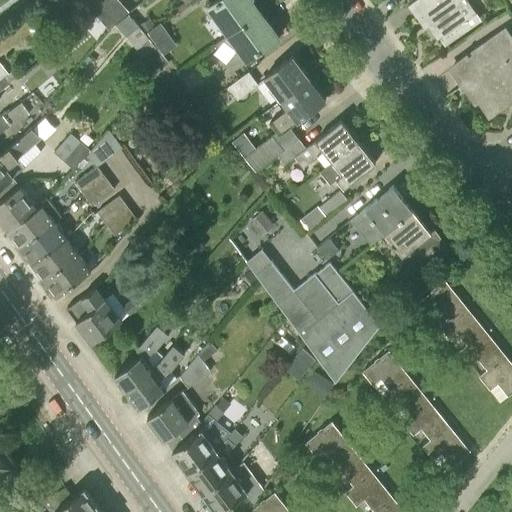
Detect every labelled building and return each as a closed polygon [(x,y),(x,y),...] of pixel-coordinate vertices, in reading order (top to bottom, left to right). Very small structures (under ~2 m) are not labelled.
[(216,0),(209,5),(229,33),(261,10),(254,0),(216,0)] [(470,26),(455,5),(463,0),(413,0),(409,3),(420,19),(423,16),(437,36),(440,34),(446,42),(470,26)] [(236,47),(238,45),(247,58),(279,35),(261,10),(229,33),(215,42),(218,47),(215,51),(227,61),(238,48),(236,47)] [(145,31),(154,25),(149,18),(140,24),(145,31)] [(151,35),(164,26),(161,21),(147,31),(151,35)] [(145,57),(157,48),(139,26),(127,36),(145,57)] [(479,98),(479,97),(511,74),(511,39),(505,29),(470,54),(468,51),(465,53),(467,56),(452,66),(476,100),(479,98)] [(265,75),(282,97),(309,77),(293,55),(265,75)] [(0,78),(5,75),(9,71),(1,60),(0,61),(0,78)] [(238,99),(259,83),(249,71),(228,86),(238,99)] [(511,74),(479,97),(479,98),(490,113),(511,97),(511,74)] [(5,75),(0,78),(0,96),(1,95),(0,93),(0,85),(8,80),(5,75)] [(270,120),(279,133),(326,99),(309,77),(282,97),(289,107),(270,120)] [(51,111),(34,91),(8,111),(17,123),(30,113),(31,115),(36,111),(43,118),(51,111)] [(326,148),(335,159),(359,140),(342,118),(306,147),(299,137),(288,145),(275,155),(282,165),(292,157),(300,168),(326,148)] [(0,184),(12,175),(40,148),(35,142),(41,136),(32,126),(9,146),(0,152),(0,184)] [(117,130),(90,146),(99,161),(126,145),(117,130)] [(55,151),(64,159),(81,140),(72,132),(55,151)] [(188,155),(199,148),(188,132),(175,142),(184,155),(187,153),(188,155)] [(274,155),(275,155),(288,145),(279,133),(247,158),(256,169),(274,155)] [(81,140),(64,159),(73,168),(90,149),(81,140)] [(359,140),(335,159),(321,171),(330,182),(337,177),(345,186),(376,162),(359,140)] [(239,184),(250,172),(240,162),(229,175),(239,184)] [(84,192),(106,177),(97,164),(75,180),(84,192)] [(106,177),(84,192),(93,204),(115,188),(106,177)] [(371,244),(386,232),(414,209),(394,184),(366,206),(351,218),(371,244)] [(0,199),(0,217),(8,229),(37,208),(20,185),(0,199)] [(191,189),(181,199),(191,208),(201,198),(191,189)] [(326,216),(348,198),(340,189),(319,207),(326,216)] [(106,223),(129,207),(119,194),(98,211),(106,223)] [(42,203),(37,208),(8,229),(21,246),(55,221),(62,216),(49,198),(42,203)] [(137,218),(129,207),(106,223),(115,234),(137,218)] [(414,209),(386,232),(403,254),(396,260),(410,277),(431,260),(424,251),(438,240),(414,209)] [(262,235),(275,225),(263,210),(249,221),(262,235)] [(55,221),(21,246),(33,262),(67,236),(55,221)] [(322,244),(332,255),(343,246),(334,235),(322,244)] [(67,236),(33,262),(45,278),(79,253),(67,236)] [(79,253),(45,278),(57,294),(91,269),(79,253)] [(294,288),(272,261),(257,274),(335,380),(380,323),(330,261),(316,274),(315,272),(294,288)] [(159,276),(165,282),(175,270),(170,265),(159,276)] [(244,275),(252,284),(259,278),(251,269),(244,275)] [(438,307),(448,319),(466,305),(446,280),(420,300),(431,313),(438,307)] [(113,291),(105,297),(96,285),(67,307),(93,341),(122,320),(130,314),(123,305),(113,291)] [(131,315),(150,300),(142,290),(123,305),(130,314),(131,315)] [(466,305),(448,319),(441,325),(452,339),(459,333),(468,344),(486,329),(466,305)] [(116,372),(128,389),(149,373),(164,356),(155,348),(156,347),(156,348),(170,332),(158,322),(138,346),(139,348),(131,354),(135,359),(116,372)] [(486,329),(468,344),(461,350),(471,362),(478,357),(488,369),(506,355),(486,329)] [(189,386),(211,370),(204,359),(218,349),(210,339),(181,375),(189,386)] [(149,373),(128,389),(140,405),(168,385),(162,377),(171,366),(172,368),(186,352),(174,343),(164,356),(149,373)] [(294,357),(308,369),(317,359),(303,347),(294,357)] [(382,377),(391,389),(392,390),(410,375),(389,350),(364,370),(374,383),(382,377)] [(511,361),(506,355),(488,369),(481,375),(491,388),(499,382),(508,395),(511,391),(511,361)] [(307,383),(314,388),(323,375),(316,370),(307,383)] [(392,390),(391,389),(384,395),(394,408),(401,402),(411,414),(429,400),(410,375),(392,390)] [(179,428),(197,414),(201,411),(184,389),(148,415),(165,438),(179,428)] [(411,414),(404,420),(414,432),(421,426),(431,439),(449,424),(429,400),(411,414)] [(197,414),(179,428),(187,439),(173,449),(189,470),(218,449),(217,449),(208,436),(217,430),(218,417),(224,410),(215,403),(202,420),(197,414)] [(324,448),(334,460),(353,446),(332,420),(306,441),(317,454),(324,448)] [(449,424),(431,439),(424,444),(434,457),(441,451),(452,464),(470,450),(449,424)] [(189,470),(204,491),(233,469),(224,457),(227,454),(243,434),(235,427),(221,446),(217,449),(218,449),(189,470)] [(7,447),(0,438),(0,477),(4,475),(11,485),(21,477),(14,467),(18,464),(6,448),(7,447)] [(354,485),(372,470),(353,446),(334,460),(326,466),(337,479),(344,472),(354,485)] [(233,469),(204,491),(219,511),(227,506),(231,511),(239,511),(256,500),(241,480),(260,454),(251,447),(236,467),(233,469)] [(374,509),(392,495),(372,470),(354,485),(347,491),(357,504),(365,497),(374,509)] [(95,511),(100,509),(84,488),(74,495),(65,486),(47,499),(56,511),(95,511)] [(290,511),(274,491),(249,511),(248,511),(290,511)] [(405,511),(392,495),(374,509),(375,510),(371,511),(405,511)]
